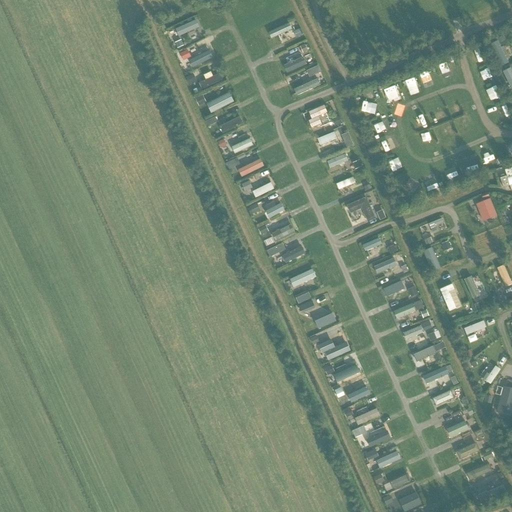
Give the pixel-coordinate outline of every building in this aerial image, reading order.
[(182,36),(199,29),(196,21),(179,28),(182,36)] [(289,23),(267,33),(270,39),(292,29),(289,23)] [(174,43),(176,49),(185,45),(183,40),(174,43)] [(492,56),(502,50),(498,43),(488,49),(492,56)] [(195,68),(213,59),(209,51),(191,60),(195,68)] [(303,57),(284,65),(287,72),(306,64),(303,57)] [(314,68),(309,70),(313,78),(317,76),(314,68)] [(429,71),(419,75),(423,83),(432,80),(429,71)] [(198,82),(200,88),(222,82),(220,75),(198,82)] [(404,91),(413,89),(411,79),(402,82),(404,91)] [(296,95),(319,85),(317,80),(293,90),(296,95)] [(385,101),(394,96),(391,89),(382,93),(385,101)] [(211,113),(234,102),(230,93),(206,104),(211,113)] [(487,98),(489,103),(498,101),(496,95),(487,98)] [(373,100),(365,103),(368,113),(376,110),(373,100)] [(495,110),(498,119),(508,115),(505,107),(495,110)] [(318,109),(307,113),(313,128),(324,123),(318,109)] [(240,119),(218,127),(221,134),(242,126),(240,119)] [(340,127),(334,130),(337,137),(344,135),(340,127)] [(335,132),(316,140),(319,146),(338,138),(335,132)] [(231,142),(235,153),(252,147),(249,136),(231,142)] [(217,142),(223,159),(230,157),(225,140),(217,142)] [(342,141),(343,149),(351,148),(350,140),(342,141)] [(345,154),(326,162),(330,170),(348,162),(345,154)] [(232,173),(240,165),(234,160),(227,168),(232,173)] [(460,163),(464,170),(469,167),(466,160),(460,163)] [(244,169),(247,176),(265,167),(262,161),(244,169)] [(359,162),(348,164),(350,171),(360,168),(359,162)] [(400,162),(389,166),(392,175),(403,171),(400,162)] [(511,167),(504,170),(506,176),(499,178),(503,188),(509,185),(511,192),(511,167)] [(335,183),(338,190),(356,184),(353,177),(335,183)] [(409,190),(407,181),(398,183),(401,192),(409,190)] [(244,192),(252,189),(249,182),(241,185),(244,192)] [(258,197),(274,190),(272,184),(255,190),(258,197)] [(466,191),(452,197),(453,201),(468,195),(466,191)] [(362,211),(365,220),(375,217),(371,207),(375,206),(371,195),(346,202),(350,215),(362,211)] [(489,200),(474,204),(479,222),(494,218),(489,200)] [(249,207),(253,214),(260,210),(256,203),(249,207)] [(285,213),(281,204),(264,212),(271,227),(287,219),(285,213)] [(374,214),(377,221),(383,219),(380,212),(374,214)] [(428,229),(441,225),(439,220),(426,224),(428,229)] [(291,224),(270,235),(274,243),(295,231),(291,224)] [(258,229),(262,237),(269,233),(265,226),(258,229)] [(423,246),(432,244),(429,235),(420,237),(423,246)] [(363,245),(365,251),(380,245),(378,239),(363,245)] [(286,264),(305,254),(301,246),(282,256),(286,264)] [(426,259),(441,252),(438,246),(423,253),(426,259)] [(389,261),(373,267),(375,274),(392,268),(389,261)] [(501,267),(495,269),(501,283),(507,280),(501,267)] [(312,269),(289,279),(294,290),(317,280),(312,269)] [(385,277),(374,281),(376,286),(387,282),(385,277)] [(480,277),(473,280),(479,295),(486,293),(480,277)] [(385,296),(403,289),(400,282),(383,289),(385,296)] [(439,289),(447,312),(458,308),(451,285),(439,289)] [(406,290),(408,298),(415,296),(412,288),(406,290)] [(292,300),(295,305),(301,302),(298,297),(292,300)] [(415,310),(422,307),(419,300),(412,303),(415,310)] [(392,312),(396,324),(406,320),(408,324),(419,320),(412,304),(392,312)] [(319,329),(335,321),(332,315),(316,323),(319,329)] [(470,334),(484,329),(482,322),(461,330),(464,338),(467,345),(473,342),(470,334)] [(327,361),(349,355),(346,344),(334,347),(332,342),(341,340),(339,333),(330,336),(331,341),(317,345),(318,352),(325,351),(327,361)] [(415,364),(435,356),(431,347),(411,355),(415,364)] [(490,386),(498,369),(492,366),(488,375),(482,372),(478,380),(490,386)] [(332,367),(325,367),(326,384),(338,383),(337,372),(332,372),(332,367)] [(339,374),(342,380),(359,373),(356,367),(339,374)] [(423,383),(439,377),(436,371),(421,377),(423,383)] [(351,387),(364,382),(361,376),(348,381),(351,387)] [(444,381),(447,387),(455,383),(451,376),(444,381)] [(492,410),(509,417),(511,407),(511,389),(502,386),(492,410)] [(366,388),(345,397),(348,404),(369,395),(366,388)] [(341,391),(333,393),(335,399),(343,397),(341,391)] [(430,399),(434,408),(453,400),(449,391),(430,399)] [(351,409),(342,412),(348,428),(357,425),(351,409)] [(376,410),(358,418),(361,424),(379,416),(376,410)] [(451,421),(460,417),(459,413),(449,416),(451,421)] [(464,421),(444,429),(448,439),(468,431),(464,421)] [(356,432),(359,440),(367,437),(365,429),(356,432)] [(370,447),(389,438),(386,432),(367,441),(370,447)] [(380,442),(382,449),(405,443),(403,436),(380,442)] [(460,461),(478,451),(474,443),(455,453),(460,461)] [(396,451),(375,461),(379,470),(400,460),(396,451)] [(469,482),(491,472),(487,464),(465,475),(469,482)] [(393,489),(409,483),(405,475),(390,482),(393,489)] [(381,476),(374,477),(378,493),(392,490),(390,481),(382,483),(381,476)] [(481,505),(506,494),(502,485),(477,497),(481,505)] [(400,511),(403,511),(401,505),(418,498),(415,491),(386,504),(389,511),(400,511)] [(402,505),(404,511),(422,506),(420,500),(402,505)]
